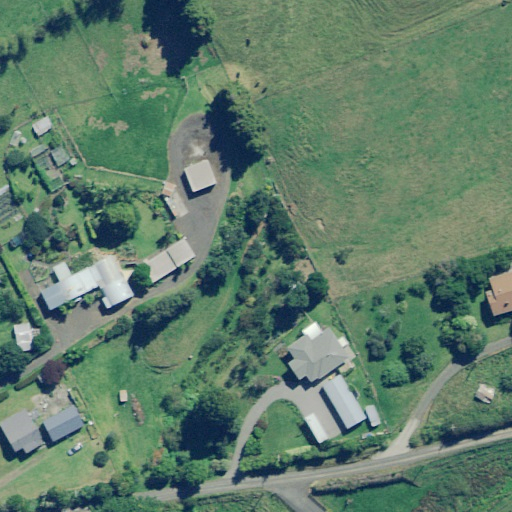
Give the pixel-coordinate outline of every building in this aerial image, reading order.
[(214,184),(206,161),(183,170),(192,193),(214,184)] [(193,257),(182,239),(141,266),(152,283),(193,257)] [(131,296),(110,257),(70,277),(63,262),(51,269),(58,283),(52,285),(62,304),(98,286),(104,297),(101,299),(106,309),(131,296)] [(511,273),(488,280),(492,293),(486,295),(492,316),(511,310),(511,273)] [(321,334),(314,323),(301,331),(304,337),(284,349),(291,361),(287,364),(297,381),(305,376),(309,384),(316,379),(346,430),(364,419),(353,400),(359,397),(354,388),(348,391),(339,376),(353,368),(341,348),(346,345),(341,337),(335,341),(328,329),(321,334)] [(493,389),(477,384),(473,396),(490,401),(493,389)] [(43,443),(23,409),(0,421),(0,429),(13,452),(21,448),(25,454),(43,443)] [(70,432),(60,412),(42,421),(52,441),(70,432)]
